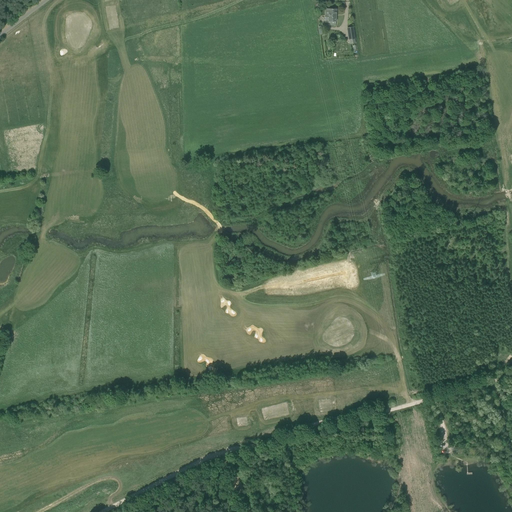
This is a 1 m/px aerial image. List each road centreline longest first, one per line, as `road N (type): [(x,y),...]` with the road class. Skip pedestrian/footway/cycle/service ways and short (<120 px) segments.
road 1 (track): [(278,438),(493,379)]
road 2 (track): [(101,511),(225,452),(278,438)]
